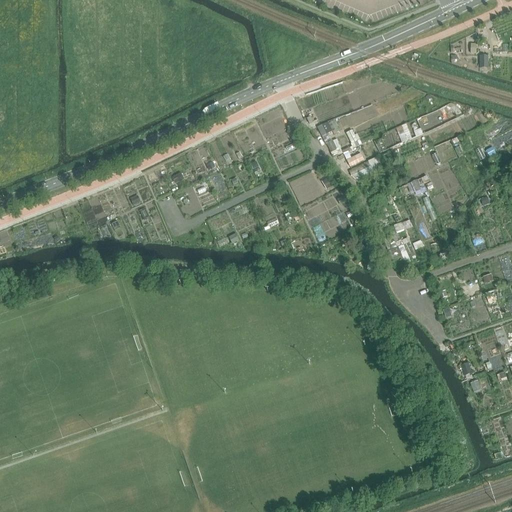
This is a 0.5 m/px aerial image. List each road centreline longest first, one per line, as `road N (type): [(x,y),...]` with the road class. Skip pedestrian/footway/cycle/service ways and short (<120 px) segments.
road 1 (secondary): [(0,205),(473,0)]
road 2 (track): [(282,81),(307,137),(356,195),(394,279),(435,334)]
road 3 (track): [(0,275),(58,261),(125,260),(182,267),(193,293)]
road 4 (track): [(323,158),(187,224),(177,223),(170,208)]
